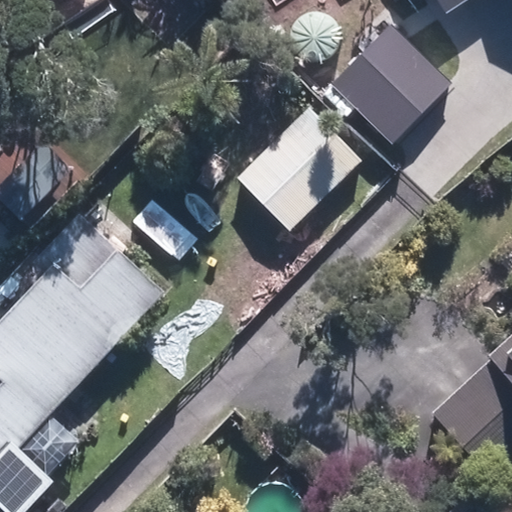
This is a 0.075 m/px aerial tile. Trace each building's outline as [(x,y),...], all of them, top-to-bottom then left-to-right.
[(0,0),(0,11),(17,0),(0,0)] [(294,43),(318,65),(354,30),(331,6),(294,43)] [(328,82),(391,142),(453,78),(390,18),(328,82)] [(235,176),(284,229),(359,158),(309,105),(235,176)] [(0,503),(8,511),(15,511),(50,475),(17,443),(163,289),(76,206),(0,285),(0,503)] [(292,251),(305,263),(317,249),(304,237),(292,251)] [(430,409),(489,474),(511,453),(511,306),(511,307),(511,328),(485,352),(489,357),(430,409)]
